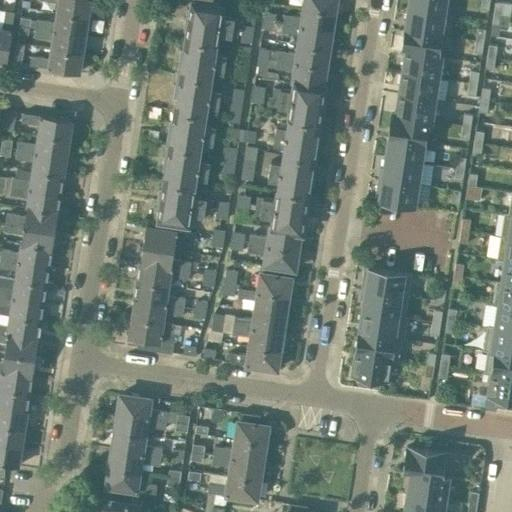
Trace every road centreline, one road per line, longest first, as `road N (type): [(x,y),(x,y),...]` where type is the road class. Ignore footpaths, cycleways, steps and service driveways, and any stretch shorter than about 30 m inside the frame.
road 1 (residential): [(375,0),(314,398)]
road 2 (residential): [(78,360),(119,104)]
road 3 (residential): [(314,398),(78,360)]
road 4 (residential): [(511,429),(371,407)]
road 5 (residential): [(119,104),(0,84)]
